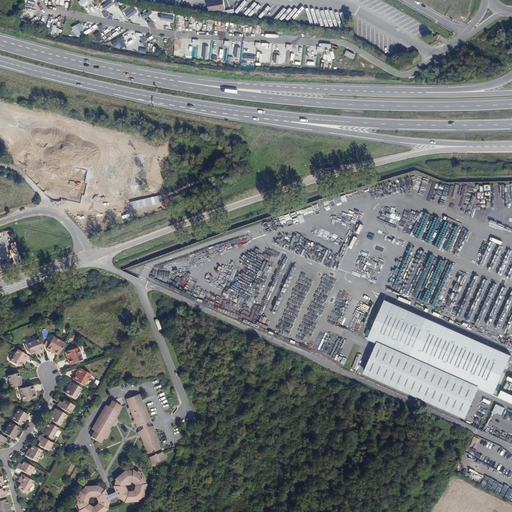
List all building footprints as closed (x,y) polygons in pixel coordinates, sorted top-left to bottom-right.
[(110,0),(108,0),(102,4),(106,10),(114,4),(116,8),(118,6),(114,1),(112,2),(110,0)] [(223,0),(221,0),(207,2),(209,13),(225,10),(223,0)] [(138,11),(133,5),(123,12),(128,19),(138,11)] [(175,13),(162,12),(161,20),(174,21),(175,13)] [(48,32),(58,36),(62,29),(52,25),(54,20),(50,18),(46,26),(50,28),(48,32)] [(121,48),(126,46),(124,41),(125,40),(123,35),(111,42),(114,46),(117,45),(121,48)] [(355,55),(347,51),(345,55),(353,59),(355,55)] [(321,66),(332,67),(332,58),(325,58),(325,64),(321,64),(321,66)] [(361,274),(367,276),(370,267),(365,264),(361,274)] [(366,338),(377,343),(477,387),(492,393),(510,354),(384,298),(366,338)] [(44,349),(56,355),(63,342),(51,336),(44,349)] [(34,354),(41,351),(36,338),(23,343),(28,354),(33,352),(34,354)] [(464,416),(477,387),(377,343),(364,372),(464,416)] [(69,363),(83,358),(78,345),(64,350),(69,363)] [(27,356),(15,349),(8,360),(18,366),(21,362),(23,363),(27,356)] [(344,364),(347,356),(341,353),(337,361),(344,364)] [(91,373),(78,366),(71,378),(85,385),(91,373)] [(8,388),(22,384),(19,377),(18,377),(16,372),(6,375),(8,382),(6,382),(8,388)] [(80,394),(83,390),(69,382),(66,389),(68,390),(66,394),(75,399),(78,393),(80,394)] [(37,400),(33,385),(20,388),(23,403),(37,400)] [(498,395),(511,401),(511,394),(501,390),(498,395)] [(135,420),(137,424),(138,427),(150,422),(139,394),(127,399),(130,407),(128,408),(130,411),(131,411),(135,420)] [(56,406),(70,414),(75,405),(64,399),(63,402),(59,400),(56,406)] [(105,437),(110,429),(119,413),(119,412),(122,406),(113,401),(109,407),(106,405),(92,430),(95,431),(92,437),(101,443),(105,437)] [(501,415),(504,408),(495,404),(492,411),(501,415)] [(67,414),(55,407),(51,414),(53,415),(50,420),(59,424),(63,418),(64,418),(67,414)] [(29,415),(17,408),(14,412),(16,413),(12,420),(20,425),(24,420),(25,421),(29,415)] [(481,417),(476,415),(472,424),(477,426),(481,417)] [(15,431),(17,426),(8,421),(4,427),(3,427),(0,432),(12,439),(16,432),(15,431)] [(54,434),(58,427),(49,422),(46,427),(44,426),(41,433),(53,439),(55,434),(54,434)] [(154,432),(156,431),(154,426),(138,433),(140,438),(142,437),(154,432)] [(165,459),(154,432),(142,437),(153,464),(165,459)] [(49,450),(53,442),(39,435),(36,440),(39,441),(38,444),(49,450)] [(38,457),(41,450),(33,445),(30,450),(28,448),(24,457),(37,462),(39,457),(38,457)] [(505,464),(470,448),(468,452),(504,468),(505,464)] [(18,462),(15,468),(29,476),(33,467),(23,462),(22,464),(18,462)] [(139,482),(145,478),(140,475),(141,474),(140,473),(139,472),(137,472),(137,473),(136,472),(133,470),(133,471),(130,471),(126,472),(126,471),(116,480),(115,486),(121,487),(123,490),(124,490),(125,493),(120,498),(124,501),(125,502),(139,501),(138,501),(143,497),(144,497),(147,484),(140,485),(139,482)] [(33,482),(21,475),(17,482),(20,483),(17,488),(27,493),(33,482)] [(78,500),(77,505),(84,504),(85,507),(79,511),(80,511),(104,511),(108,509),(108,508),(109,503),(102,502),(101,500),(101,499),(100,495),(104,490),(99,487),(99,486),(85,487),(86,488),(85,489),(81,492),(80,491),(79,495),(79,496),(78,497),(77,498),(77,499),(78,500)] [(121,487),(115,486),(114,486),(119,499),(120,498),(125,493),(124,490),(123,490),(121,487)] [(105,490),(104,490),(100,495),(101,499),(101,500),(102,502),(109,503),(110,503),(105,490)] [(7,504),(6,499),(0,500),(0,511),(10,511),(8,504),(7,504)]
